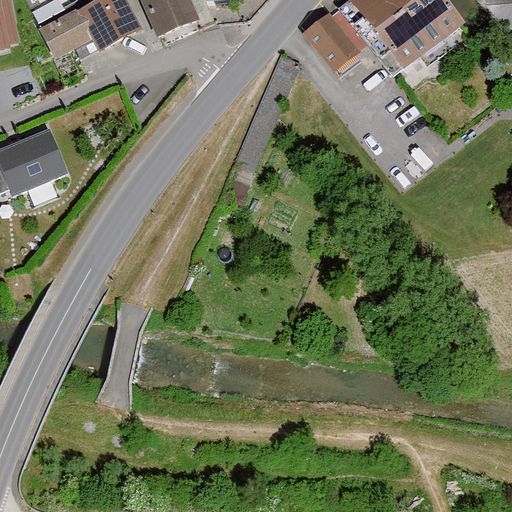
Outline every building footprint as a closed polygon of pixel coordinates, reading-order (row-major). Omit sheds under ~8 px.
[(0,0),(0,11),(12,9),(10,0),(0,0)] [(88,0),(80,0),(36,24),(56,61),(92,41),(99,54),(141,31),(124,0),(102,0),(91,6),(88,0)] [(139,0),(158,41),(199,22),(188,0),(139,0)] [(433,0),(348,0),(337,8),(386,80),(456,32),(433,0)] [(455,0),(465,10),(476,0),(455,0)] [(511,0),(485,0),(475,9),(511,52),(511,51),(511,0)] [(0,11),(0,55),(11,53),(10,47),(20,45),(12,9),(0,11)] [(356,60),(326,18),(300,35),(330,78),(356,60)] [(264,119),(272,125),(286,102),(269,92),(259,109),(267,114),(264,119)] [(0,194),(9,191),(13,199),(68,174),(49,133),(0,154),(0,194)] [(263,154),(248,147),(232,181),(248,188),(263,154)]
